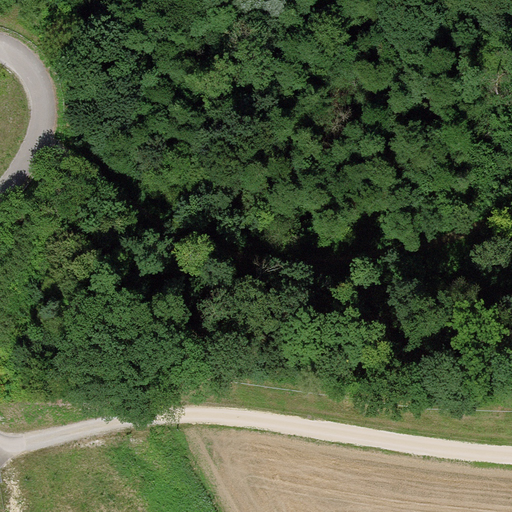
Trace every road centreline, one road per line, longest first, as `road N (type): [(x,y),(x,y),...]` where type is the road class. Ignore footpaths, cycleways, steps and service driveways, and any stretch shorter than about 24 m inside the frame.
road 1 (track): [(511,461),(200,421),(0,451)]
road 2 (track): [(48,130),(159,229),(245,260),(321,262),(431,242),(511,211)]
road 3 (track): [(0,202),(48,130),(45,84),(0,45)]
